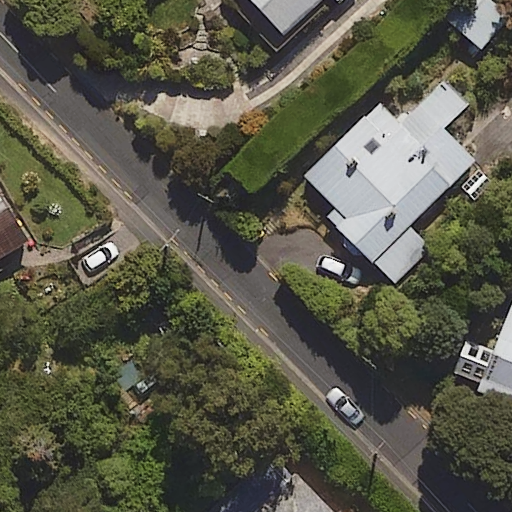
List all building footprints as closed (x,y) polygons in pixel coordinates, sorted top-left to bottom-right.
[(338,0),(234,0),(285,52),(338,0)] [(511,26),(485,0),(481,0),(452,29),(480,58),(511,26)] [(470,114),(444,88),(401,130),(382,111),(305,187),(337,220),(326,231),(395,302),(429,269),(406,246),(476,177),(442,141),(470,114)] [(0,270),(29,252),(0,207),(0,270)] [(511,324),(479,403),(511,416),(511,324)] [(325,511),(273,455),(211,511),(325,511)]
